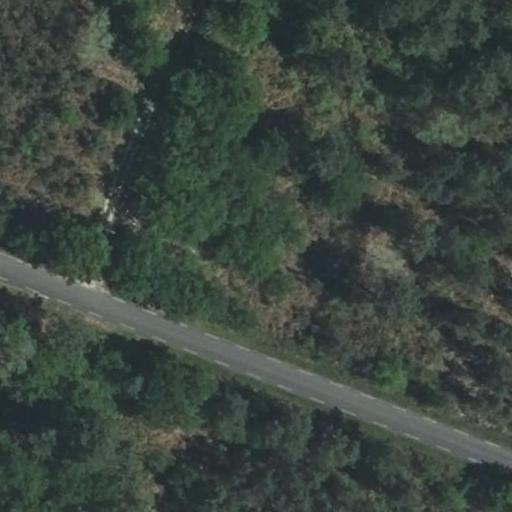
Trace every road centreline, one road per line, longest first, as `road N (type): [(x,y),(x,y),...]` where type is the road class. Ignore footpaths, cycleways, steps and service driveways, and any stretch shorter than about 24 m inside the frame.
road 1 (tertiary): [(0,264),(511,462)]
road 2 (track): [(197,0),(89,299)]
